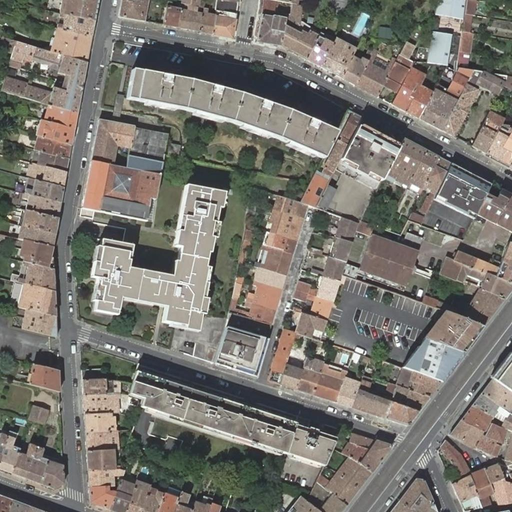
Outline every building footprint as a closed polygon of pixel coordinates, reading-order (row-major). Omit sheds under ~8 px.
[(96,21),(99,0),(62,0),(60,14),(96,21)] [(122,0),(119,16),(120,17),(144,22),(146,17),(142,16),(144,2),(148,3),(148,0),(122,0)] [(236,15),(238,0),(216,0),(215,11),(216,11),(236,15)] [(290,25),(300,26),(304,5),(297,4),(292,3),(290,15),(276,12),(279,1),(272,0),(263,0),(262,15),(274,17),(285,19),(285,24),(290,25)] [(419,119),(442,131),(474,70),(458,67),(460,52),(462,32),(464,14),(466,0),(436,0),(429,47),(420,46),(414,62),(426,62),(432,63),(447,65),(433,93),(419,119)] [(474,0),(466,0),(464,14),(473,15),(474,0)] [(156,24),(163,25),(167,2),(161,1),(160,6),(156,24)] [(163,25),(177,28),(181,10),(181,5),(178,4),(177,9),(170,8),(171,3),(167,2),(163,25)] [(177,28),(188,30),(192,12),(193,6),(181,5),(181,10),(177,28)] [(204,9),(201,8),(200,13),(197,13),(198,8),(193,6),(192,12),(188,30),(200,32),(203,14),(204,9)] [(200,32),(212,34),(215,16),(207,15),(208,9),(204,9),(203,14),(200,32)] [(232,38),(236,15),(216,11),(215,16),(212,34),(232,38)] [(92,37),(96,21),(60,14),(59,17),(64,18),(63,26),(58,25),(57,29),(92,37)] [(469,33),(472,15),(464,14),(462,32),(469,33)] [(256,42),(281,47),(285,24),(285,19),(274,17),(262,15),(256,42)] [(281,47),(306,60),(318,37),(309,32),(307,35),(302,32),(300,35),(293,31),(289,30),(290,25),(285,24),(281,47)] [(393,29),(380,27),(378,38),(391,40),(393,29)] [(88,63),(92,37),(57,29),(56,32),(60,34),(55,51),(51,49),(50,52),(60,55),(62,56),(88,63)] [(320,67),(336,38),(321,31),(318,37),(306,60),(320,67)] [(469,33),(462,32),(460,52),(469,53),(472,33),(469,33)] [(16,42),(3,38),(0,46),(0,47),(2,50),(13,53),(16,42)] [(352,56),(358,46),(354,44),(353,48),(336,38),(320,67),(340,78),(352,56)] [(60,55),(50,52),(16,42),(13,53),(12,55),(11,60),(14,61),(15,58),(22,60),(31,62),(33,56),(51,61),(50,67),(56,69),(60,55)] [(416,45),(405,44),(399,55),(408,59),(416,45)] [(369,50),(364,59),(368,61),(372,52),(369,50)] [(368,61),(355,86),(377,97),(383,85),(394,65),(389,63),(387,67),(374,59),(377,54),(373,52),(372,52),(368,61)] [(460,52),(458,67),(467,69),(469,53),(460,52)] [(399,55),(394,65),(383,85),(398,92),(411,68),(414,62),(408,59),(399,55)] [(1,91),(3,92),(50,105),(78,113),(88,63),(62,56),(57,73),(66,75),(62,90),(53,87),(52,92),(5,79),(1,91)] [(363,62),(352,56),(340,78),(355,86),(368,61),(364,59),(363,62)] [(18,71),(22,60),(15,58),(14,61),(11,60),(9,66),(18,71)] [(416,85),(419,86),(425,76),(411,68),(398,92),(391,105),(406,112),(414,97),(410,96),(416,85)] [(323,159),(336,132),(289,111),(240,94),(190,81),(132,70),(126,99),(184,110),(231,124),(278,139),(323,159)] [(480,85),(498,94),(502,86),(505,80),(506,76),(474,70),(442,131),(453,137),(480,85)] [(505,80),(502,86),(511,90),(511,76),(506,76),(505,80)] [(406,112),(419,119),(433,93),(419,86),(416,85),(410,96),(414,97),(406,112)] [(114,110),(112,122),(119,123),(121,111),(124,98),(124,95),(117,94),(114,110)] [(43,112),(41,120),(75,130),(78,113),(50,105),(47,113),(43,112)] [(363,118),(352,112),(340,135),(342,136),(340,141),(339,140),(324,168),(330,172),(329,174),(332,176),(341,160),(358,127),(363,118)] [(471,146),(486,154),(501,125),(503,120),(500,119),(497,126),(492,124),(496,116),(489,112),(471,146)] [(41,120),(37,135),(39,136),(72,145),(75,130),(41,120)] [(134,126),(98,120),(90,161),(112,165),(117,144),(130,147),(134,128),(134,126)] [(511,133),(508,132),(511,126),(501,125),(486,154),(510,166),(511,162),(511,133)] [(398,148),(358,127),(341,160),(381,181),(383,176),(398,148)] [(159,181),(164,156),(164,155),(168,134),(134,128),(130,147),(126,168),(112,165),(90,161),(81,208),(147,221),(150,199),(156,200),(159,181)] [(69,159),(72,145),(39,136),(36,150),(69,159)] [(403,139),(398,148),(383,176),(406,188),(407,186),(426,151),(403,139)] [(167,156),(178,158),(181,146),(170,144),(167,156)] [(67,173),(69,159),(36,150),(32,163),(34,164),(67,173)] [(438,157),(426,151),(407,186),(421,193),(423,188),(438,157)] [(426,213),(450,163),(438,157),(423,188),(426,189),(428,186),(433,189),(431,192),(432,192),(429,196),(428,196),(425,202),(424,202),(420,210),(426,213)] [(450,163),(434,198),(473,219),(476,213),(480,205),(486,193),(488,189),(490,184),(476,177),(464,171),(450,163)] [(64,188),(67,173),(34,164),(33,167),(31,166),(28,174),(31,175),(30,179),(43,182),(64,188)] [(329,181),(315,174),(311,182),(301,203),(308,205),(315,208),(327,186),(329,181)] [(61,203),(64,188),(43,182),(30,179),(29,178),(25,193),(61,203)] [(225,192),(223,192),(186,185),(177,233),(176,237),(174,246),(180,247),(177,261),(174,261),(171,276),(129,268),(133,245),(123,244),(101,240),(100,247),(96,246),(90,277),(94,278),(96,278),(95,285),(91,301),(94,301),(93,311),(116,316),(120,299),(160,306),(164,307),(165,307),(163,322),(170,323),(170,327),(174,327),(198,332),(202,314),(205,315),(208,299),(205,299),(208,283),(207,283),(210,268),(205,267),(208,252),(210,253),(213,238),(216,238),(220,223),(216,223),(219,208),(222,208),(225,192)] [(327,186),(315,208),(320,210),(324,212),(336,190),(327,186)] [(511,195),(500,190),(496,198),(486,193),(480,205),(476,213),(498,225),(509,231),(511,232),(511,195)] [(58,219),(61,203),(25,193),(23,198),(29,200),(26,210),(58,219)] [(308,205),(301,203),(289,199),(284,197),(280,196),(278,202),(283,203),(280,212),(285,213),(304,219),(308,205)] [(256,206),(248,204),(246,214),(254,216),(256,206)] [(55,235),(58,219),(26,210),(22,227),(55,235)] [(297,241),(304,219),(285,213),(280,212),(274,210),(270,223),(273,224),(271,233),(297,241)] [(412,213),(408,221),(420,225),(424,217),(412,213)] [(355,232),(358,224),(341,218),(341,220),(335,237),(352,242),(355,232)] [(374,226),(360,221),(359,220),(358,224),(355,232),(370,237),(359,269),(345,264),(341,275),(346,277),(351,278),(355,280),(357,275),(404,292),(422,238),(406,232),(403,242),(372,231),(374,226)] [(52,247),(55,235),(22,227),(18,240),(24,241),(52,247)] [(254,231),(245,228),(245,230),(243,239),(249,241),(251,242),(254,231)] [(271,233),(267,232),(266,236),(272,238),(271,243),(264,241),(263,245),(293,254),(297,241),(271,233)] [(352,242),(335,237),(329,257),(346,262),(352,242)] [(249,241),(243,239),(239,262),(243,263),(245,248),(248,249),(249,241)] [(52,252),(52,247),(24,241),(23,245),(21,251),(20,257),(23,258),(22,262),(53,269),(52,252)] [(511,284),(511,244),(508,242),(500,262),(490,258),(488,264),(472,258),(468,267),(490,276),(494,277),(511,284)] [(286,276),(293,254),(263,245),(262,250),(268,252),(273,253),(269,266),(264,265),(256,262),(255,267),(286,276)] [(468,267),(472,258),(456,251),(456,253),(454,252),(451,259),(447,258),(440,274),(455,281),(456,280),(462,264),(468,267)] [(273,253),(268,252),(264,265),(269,266),(273,253)] [(339,281),(341,275),(345,264),(346,262),(329,257),(324,272),(312,269),(311,273),(323,276),(339,281)] [(10,281),(23,284),(54,292),(53,269),(22,262),(19,276),(12,275),(10,281)] [(484,291),(504,299),(511,288),(511,284),(494,277),(490,276),(468,267),(462,264),(456,280),(464,284),(465,281),(468,275),(487,284),(484,289),(484,291)] [(282,289),(286,276),(255,267),(254,271),(257,272),(262,274),(259,282),(282,289)] [(425,290),(429,276),(417,272),(412,287),(425,290)] [(243,278),(237,276),(232,298),(237,299),(239,291),(237,290),(239,285),(241,285),(243,278)] [(317,297),(332,302),(339,281),(323,276),(317,297)] [(276,311),(282,289),(259,282),(254,281),(253,284),(258,286),(254,299),(248,297),(247,302),(276,311)] [(299,281),(296,290),(314,296),(315,292),(309,290),(311,285),(299,281)] [(465,281),(464,284),(470,286),(484,291),(484,289),(465,281)] [(23,284),(17,307),(27,309),(56,316),(54,292),(23,284)] [(450,313),(484,326),(504,299),(484,291),(470,286),(468,290),(479,295),(465,313),(424,296),(421,303),(422,304),(438,309),(445,312),(450,313)] [(302,313),(326,322),(331,307),(332,302),(317,297),(314,296),(296,290),(294,298),(305,302),(306,299),(315,302),(311,313),(294,307),(293,310),(302,313)] [(237,299),(232,298),(229,312),(248,318),(249,314),(245,313),(245,312),(235,309),(237,299)] [(253,320),(271,326),(276,311),(247,302),(245,307),(251,309),(256,310),(253,320)] [(27,309),(22,329),(57,338),(56,316),(27,309)] [(226,327),(214,363),(256,377),(267,340),(271,326),(253,320),(248,318),(229,312),(228,319),(226,327)] [(425,339),(463,352),(484,326),(450,313),(445,312),(424,339),(425,339)] [(312,339),(320,341),(326,322),(302,313),(295,333),(300,335),(312,339)] [(279,385),(295,333),(284,329),(269,381),(279,385)] [(295,390),(306,357),(308,352),(295,348),(300,335),(295,333),(279,385),(295,390)] [(454,364),(463,352),(425,339),(424,339),(402,368),(441,382),(449,371),(454,364)] [(318,349),(315,358),(323,360),(326,351),(318,349)] [(511,352),(491,380),(511,394),(511,352)] [(324,364),(324,363),(306,357),(295,390),(313,395),(324,364)] [(142,400),(140,407),(154,411),(281,452),(285,454),(295,425),(298,416),(167,372),(153,368),(138,363),(132,384),(128,395),(142,400)] [(59,392),(58,371),(34,364),(29,385),(59,392)] [(346,373),(347,372),(341,370),(341,373),(328,369),(329,366),(324,364),(313,395),(336,403),(346,373)] [(429,398),(441,382),(409,371),(407,371),(396,367),(391,384),(397,386),(401,388),(429,398)] [(82,380),(102,380),(102,369),(81,370),(82,380)] [(351,375),(346,373),(336,403),(352,408),(360,385),(349,381),(351,375)] [(363,376),(361,382),(360,385),(352,408),(386,419),(392,403),(384,400),(368,394),(372,382),(373,379),(363,376)] [(112,394),(111,380),(105,379),(102,380),(82,380),(83,395),(112,394)] [(511,394),(491,380),(481,394),(511,415),(511,394)] [(418,412),(429,398),(401,388),(397,386),(391,384),(384,400),(392,403),(418,412)] [(113,413),(119,413),(119,399),(120,399),(120,393),(112,394),(83,395),(84,415),(113,413)] [(511,431),(511,430),(511,415),(481,394),(471,407),(491,418),(493,414),(499,418),(502,420),(504,421),(502,424),(501,425),(506,428),(511,431)] [(392,403),(386,419),(406,426),(408,425),(418,412),(392,403)] [(481,435),(496,439),(502,441),(506,428),(501,425),(501,426),(498,425),(496,423),(499,418),(493,414),(491,418),(471,407),(460,421),(483,432),(481,435)] [(29,421),(45,425),(49,413),(33,409),(29,421)] [(281,452),(154,411),(153,415),(279,456),(281,452)] [(84,415),(85,433),(114,431),(113,413),(84,415)] [(449,436),(475,448),(481,435),(483,432),(460,421),(449,436)] [(308,429),(295,425),(285,454),(298,458),(325,466),(332,449),(336,438),(316,432),(317,430),(308,428),(308,429)] [(118,437),(118,431),(114,431),(85,433),(86,451),(118,450),(117,437),(118,437)] [(0,468),(12,473),(19,453),(20,449),(13,447),(16,438),(17,434),(10,432),(8,436),(0,459),(0,468)] [(347,442),(342,454),(349,457),(354,460),(358,462),(371,473),(392,447),(391,446),(352,433),(347,442)] [(0,459),(8,436),(1,434),(0,437),(0,459)] [(475,448),(490,455),(495,442),(496,439),(481,435),(475,448)] [(462,478),(469,475),(472,473),(461,454),(445,440),(439,449),(440,451),(462,478)] [(26,455),(30,444),(23,442),(20,449),(19,453),(26,455)] [(497,457),(501,444),(495,442),(490,455),(497,457)] [(26,479),(37,447),(30,444),(26,455),(19,453),(12,473),(26,479)] [(38,447),(37,447),(26,479),(54,489),(64,484),(63,465),(45,459),(46,456),(43,455),(45,449),(38,447)] [(119,453),(118,450),(86,451),(88,471),(119,470),(118,466),(115,467),(114,454),(119,453)] [(63,465),(63,461),(46,456),(45,459),(63,465)] [(349,457),(339,469),(343,473),(354,460),(349,457)] [(339,469),(337,472),(359,489),(371,473),(358,462),(354,460),(343,473),(339,469)] [(485,468),(491,486),(505,481),(501,472),(498,463),(485,468)] [(469,475),(482,509),(488,507),(487,503),(484,497),(487,495),(486,493),(493,491),(491,486),(485,468),(472,473),(469,475)] [(122,475),(124,471),(119,470),(88,471),(89,487),(107,486),(113,486),(113,476),(122,475)] [(359,489),(337,472),(335,475),(339,478),(329,492),(330,493),(346,505),(359,489)] [(329,483),(325,489),(329,492),(339,478),(335,475),(329,483)] [(462,508),(464,511),(482,509),(469,475),(462,478),(451,484),(460,503),(462,508)] [(329,483),(320,476),(317,483),(325,489),(329,483)] [(436,511),(423,480),(415,479),(398,501),(412,511),(436,511)] [(115,511),(124,511),(134,485),(120,480),(118,486),(115,492),(109,509),(115,511)] [(148,491),(150,487),(135,481),(134,485),(148,491)] [(497,502),(499,506),(511,503),(511,484),(505,484),(505,481),(491,486),(493,491),(497,502)] [(140,511),(148,491),(134,485),(124,511),(140,511)] [(90,503),(109,509),(115,492),(112,492),(108,492),(107,486),(89,487),(90,502),(90,503)] [(165,494),(164,494),(157,511),(173,511),(178,499),(181,492),(168,487),(165,494)] [(157,511),(164,494),(157,492),(156,494),(148,491),(140,511),(157,511)] [(190,511),(193,507),(194,504),(187,501),(189,495),(181,492),(178,499),(173,511),(190,511)] [(330,497),(319,511),(341,511),(346,505),(330,493),(328,496),(330,497)] [(0,495),(0,511),(7,511),(12,500),(0,495)] [(194,504),(193,507),(190,511),(208,511),(211,503),(212,500),(203,496),(200,506),(194,504)] [(307,502),(301,497),(289,511),(319,511),(307,502)] [(12,500),(7,511),(26,511),(29,506),(12,500)] [(412,511),(398,501),(390,511),(412,511)] [(218,511),(219,506),(211,503),(208,511),(218,511)]
